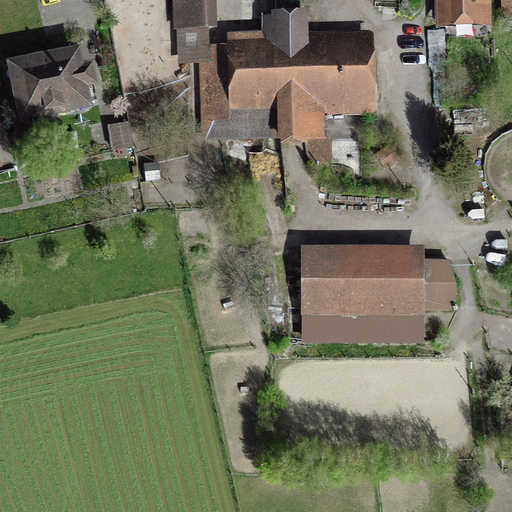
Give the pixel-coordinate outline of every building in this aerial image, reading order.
[(205,0),(180,0),(182,60),(203,60),(203,51),(207,51),(205,0)] [(445,0),(446,20),(487,19),(486,0),(445,0)] [(301,18),(265,19),(266,50),(207,51),(203,51),(203,60),(205,140),(307,138),(307,161),(326,160),(325,139),(323,139),(323,105),(344,104),(344,115),(368,114),(366,47),(301,48),(301,18)] [(78,72),(75,55),(14,68),(24,117),(85,105),(81,87),(93,84),(90,69),(78,72)] [(128,124),(109,127),(113,151),(133,146),(128,124)] [(419,262),(306,262),(306,343),(419,343),(419,262)]
